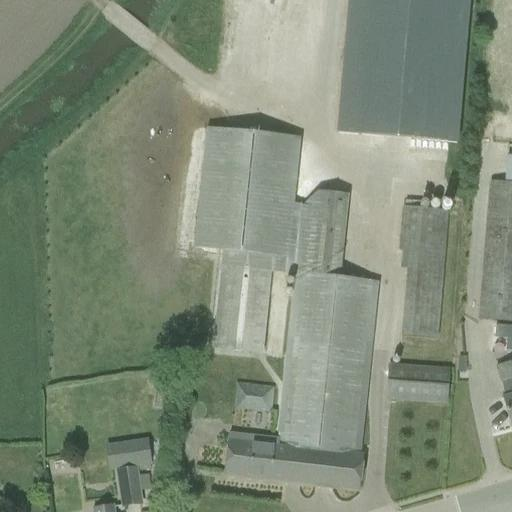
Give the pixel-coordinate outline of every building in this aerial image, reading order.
[(468,0),(349,0),(340,130),(458,139),(468,0)] [(214,349),(263,353),(272,255),(285,256),(297,137),(210,129),(199,247),(224,250),(214,349)] [(487,220),(479,321),(492,322),(492,341),(489,342),(503,394),(511,391),(511,184),(490,183),(487,220)] [(228,434),(225,456),(223,476),(358,492),(363,455),(360,455),(378,283),(339,279),(348,195),(317,192),(300,207),(277,439),(228,434)] [(400,336),(437,339),(448,212),(402,208),(397,252),(402,252),(400,266),(406,267),(400,336)] [(389,365),(386,400),(445,404),(447,369),(389,365)] [(165,384),(153,376),(148,383),(161,391),(165,384)] [(232,411),(271,415),(274,389),(236,384),(232,411)] [(511,396),(502,399),(505,409),(510,428),(511,427),(511,396)] [(150,465),(147,444),(123,447),(125,469),(137,467),(138,473),(150,471),(149,465),(150,465)] [(149,476),(136,478),(135,469),(117,472),(123,508),(140,505),(138,492),(151,490),(149,476)]
